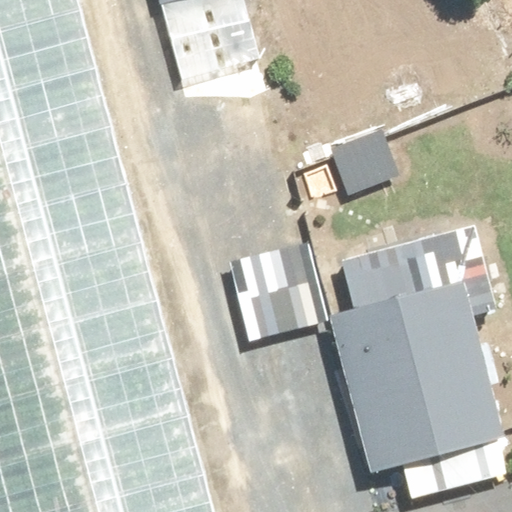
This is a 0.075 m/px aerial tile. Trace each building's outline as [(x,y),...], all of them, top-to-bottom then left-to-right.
[(185,511),(55,0),(0,0),(0,511),(185,511)] [(217,0),(108,0),(121,45),(222,18),(217,0)] [(511,0),(470,0),(511,102),(511,0)] [(289,175),(267,130),(226,150),(247,195),(289,175)] [(323,341),(296,348),(336,511),(370,503),(371,511),(454,511),(481,506),(449,378),(477,371),(449,254),(310,287),(323,341)]
